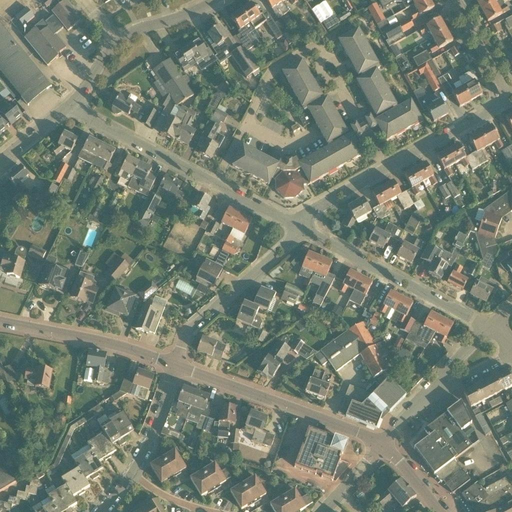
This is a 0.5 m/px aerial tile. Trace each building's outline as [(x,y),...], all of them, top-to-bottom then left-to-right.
[(66,32),(79,21),(72,12),(74,11),(65,0),(63,0),(59,4),(55,0),(44,0),(42,2),(66,32)] [(81,4),(93,18),(104,8),(96,0),(85,0),(81,4)] [(283,3),(280,0),(264,0),(278,20),(289,13),(282,3),(283,3)] [(397,1),(396,0),(384,0),(379,3),(383,9),(397,1)] [(428,0),(423,0),(413,6),(417,12),(410,16),(413,21),(434,9),(428,0)] [(474,0),(481,11),(495,4),(492,0),(474,0)] [(241,11),(254,31),(266,22),(262,16),(260,17),(251,4),(241,11)] [(495,4),(481,11),(488,23),(509,11),(506,7),(499,11),(495,4)] [(23,27),(34,18),(27,9),(16,18),(23,27)] [(237,39),(243,47),(246,52),(253,48),(252,39),(248,35),(254,31),(241,11),(231,19),(239,31),(237,32),(241,37),(237,39)] [(376,26),(385,21),(381,15),(373,19),(376,26)] [(339,24),(334,16),(329,19),(331,23),(334,27),(339,24)] [(409,20),(398,26),(398,25),(384,33),(388,41),(413,28),(409,20)] [(432,39),(446,31),(440,20),(418,31),(421,36),(429,32),(432,39)] [(277,40),(283,37),(275,25),(272,21),(266,25),(277,40)] [(281,21),(275,25),(283,37),(285,40),(288,46),(295,41),(281,21)] [(502,22),(501,22),(490,28),(494,35),(500,33),(499,31),(505,27),(502,22)] [(56,56),(62,52),(66,49),(49,27),(39,36),(35,31),(25,39),(48,67),(58,59),(56,56)] [(246,52),(243,47),(238,50),(226,32),(224,33),(219,27),(208,35),(219,51),(227,46),(229,49),(227,51),(247,79),(259,70),(246,52)] [(362,79),(356,82),(357,82),(362,90),(361,91),(366,100),(367,100),(372,108),(371,108),(377,118),(392,109),(393,111),(378,120),(378,121),(373,123),(370,118),(365,121),(367,124),(358,129),(356,126),(351,129),(354,134),(349,137),(348,136),(333,145),(331,143),(347,134),(342,124),(341,124),(336,116),(337,116),(332,106),(331,107),(327,99),(328,99),(327,98),(321,102),(319,99),(322,97),(317,88),(314,89),(310,81),(312,80),(307,70),(305,72),(300,64),(302,62),(282,73),(304,112),(308,110),(329,148),(299,165),(296,159),(291,162),(286,162),(281,159),(278,165),(243,147),(232,167),(242,172),(243,170),(251,174),(250,176),(260,181),(261,179),(269,183),(268,186),(272,179),(275,181),(276,192),(284,199),(295,199),(303,191),(302,181),(306,179),(310,185),(309,183),(317,178),(318,180),(328,175),(326,173),(335,168),(336,171),(345,165),(344,163),(352,158),(353,161),(363,155),(354,140),(356,138),(356,139),(362,136),(361,135),(370,130),(370,131),(376,128),(375,127),(378,126),(386,142),(396,137),(395,134),(403,130),(404,132),(413,127),(412,125),(420,120),(421,122),(422,122),(411,102),(398,109),(377,71),(380,69),(358,30),(338,41),(339,42),(341,41),(345,49),(343,50),(348,59),(351,58),(355,66),(353,67),(358,77),(361,75),(362,79)] [(452,42),(446,31),(432,39),(436,45),(428,49),(431,54),(452,42)] [(180,53),(179,51),(173,55),(184,73),(190,69),(187,63),(193,59),(197,65),(208,57),(205,52),(206,51),(198,39),(189,45),(190,47),(180,53)] [(51,87),(16,44),(0,57),(0,72),(28,106),(51,87)] [(450,50),(455,58),(459,55),(455,48),(450,50)] [(418,68),(432,61),(427,52),(412,60),(418,68)] [(170,60),(153,71),(159,81),(166,91),(169,96),(171,99),(176,107),(193,96),(170,60)] [(482,96),(475,82),(477,81),(472,72),(458,80),(463,88),(471,102),(482,96)] [(437,80),(442,89),(447,98),(452,95),(459,108),(471,102),(463,88),(456,92),(447,75),(437,80)] [(433,93),(442,89),(437,80),(435,76),(427,81),(433,93)] [(153,85),(160,95),(166,91),(159,81),(156,83),(153,85)] [(10,94),(6,90),(0,94),(0,95),(3,99),(10,94)] [(435,95),(428,99),(424,90),(421,90),(413,94),(424,112),(427,111),(433,123),(448,115),(441,102),(439,103),(435,95)] [(160,106),(165,109),(171,99),(169,96),(163,100),(160,106)] [(113,107),(113,108),(112,110),(112,112),(113,114),(115,115),(117,115),(120,114),(121,112),(127,116),(130,111),(137,115),(141,109),(134,105),(127,101),(119,97),(113,107)] [(220,100),(214,97),(209,107),(215,111),(220,100)] [(11,126),(22,117),(11,103),(3,110),(0,106),(0,122),(2,125),(3,125),(7,122),(11,126)] [(173,141),(188,111),(181,107),(174,120),(169,117),(168,118),(160,134),(173,141)] [(149,109),(147,113),(141,124),(150,128),(155,118),(157,114),(149,109)] [(188,130),(192,122),(196,115),(188,111),(173,141),(174,139),(188,146),(195,133),(188,130)] [(213,118),(206,130),(202,138),(197,146),(202,149),(199,154),(210,160),(217,147),(219,149),(225,139),(218,135),(221,129),(218,127),(221,122),(223,124),(227,116),(217,111),(213,118)] [(291,129),(293,134),(300,130),(297,125),(291,129)] [(491,127),(480,133),(488,147),(494,144),(499,151),(503,148),(491,127)] [(56,156),(65,149),(71,152),(77,140),(64,133),(58,146),(52,151),(56,156)] [(471,156),(478,168),(488,162),(481,151),(488,147),(480,133),(469,140),(476,153),(471,156)] [(92,166),(96,158),(102,145),(89,139),(83,151),(82,150),(78,159),(92,166)] [(115,152),(102,145),(96,158),(104,162),(100,170),(106,173),(110,165),(109,164),(115,152)] [(458,146),(447,152),(455,165),(461,161),(465,169),(469,166),(472,171),(478,168),(471,156),(465,159),(458,146)] [(501,153),(510,168),(511,166),(511,148),(511,147),(501,153)] [(455,165),(447,152),(436,158),(448,178),(452,176),(448,169),(455,165)] [(114,176),(121,179),(118,185),(126,189),(127,188),(130,183),(139,164),(127,158),(122,169),(119,168),(114,176)] [(60,185),(68,168),(62,164),(53,181),(60,185)] [(151,170),(139,164),(130,183),(127,188),(147,197),(157,176),(150,173),(151,170)] [(426,164),(415,170),(422,183),(429,180),(433,187),(437,184),(426,164)] [(20,183),(28,176),(21,168),(8,179),(20,194),(25,190),(20,183)] [(76,172),(68,168),(63,179),(71,184),(76,172)] [(416,187),(422,183),(415,170),(404,176),(415,196),(420,194),(416,187)] [(97,177),(91,187),(99,191),(104,181),(97,177)] [(166,177),(157,195),(173,203),(174,199),(181,203),(184,195),(177,192),(181,185),(166,177)] [(39,196),(50,202),(58,188),(46,182),(39,196)] [(383,188),(390,201),(396,198),(400,205),(404,211),(413,206),(406,193),(401,196),(393,182),(383,188)] [(452,183),(447,186),(460,210),(466,207),(452,183)] [(444,186),(439,189),(445,201),(451,197),(444,186)] [(390,201),(383,188),(372,194),(379,207),(373,211),(377,218),(382,221),(389,216),(383,205),(390,201)] [(509,192),(496,202),(500,207),(504,204),(510,210),(511,210),(511,213),(511,212),(511,189),(511,190),(511,195),(509,192)] [(210,209),(207,208),(211,200),(199,194),(191,208),(199,212),(196,218),(203,222),(210,209)] [(161,201),(149,195),(136,222),(140,223),(139,224),(143,226),(143,225),(146,226),(149,219),(152,220),(161,201)] [(355,222),(371,213),(363,199),(347,208),(350,214),(344,227),(351,230),(355,222)] [(5,207),(15,213),(19,206),(9,200),(5,207)] [(478,210),(474,221),(498,230),(502,219),(499,219),(500,217),(495,210),(500,207),(496,202),(483,211),(478,210)] [(97,220),(103,208),(93,203),(85,218),(97,224),(99,221),(97,220)] [(233,230),(240,216),(229,210),(221,224),(233,230)] [(413,214),(404,232),(412,237),(421,220),(417,212),(413,214)] [(240,216),(233,230),(244,236),(252,222),(240,216)] [(475,234),(483,263),(487,254),(484,243),(492,241),(492,240),(494,240),(498,230),(474,221),(467,219),(472,228),(469,232),(475,234)] [(208,234),(213,236),(218,226),(213,223),(208,234)] [(398,243),(404,232),(400,231),(388,224),(383,234),(376,230),(369,243),(383,250),(386,245),(387,246),(390,239),(398,243)] [(429,226),(426,232),(432,234),(435,229),(429,226)] [(451,247),(458,251),(467,238),(461,234),(451,247)] [(412,249),(404,245),(397,258),(411,265),(418,252),(419,253),(424,245),(417,241),(412,249)] [(234,257),(237,249),(230,246),(226,244),(222,251),(234,257)] [(440,280),(447,266),(452,257),(442,252),(442,253),(427,246),(420,260),(432,266),(428,274),(440,280)] [(46,252),(36,248),(32,247),(28,256),(42,262),(46,252)] [(511,251),(508,255),(509,258),(500,265),(504,270),(507,267),(511,274),(511,251)] [(294,267),(302,257),(296,252),(288,262),(294,267)] [(15,255),(13,260),(4,258),(0,271),(7,273),(7,275),(10,276),(10,277),(16,279),(19,279),(24,263),(25,258),(23,254),(19,253),(15,255)] [(82,269),(89,257),(80,253),(75,266),(82,269)] [(304,286),(308,288),(320,259),(308,254),(302,269),(299,276),(306,279),(304,286)] [(495,258),(487,254),(483,263),(480,267),(489,271),(495,258)] [(317,284),(320,276),(326,279),(332,264),(320,259),(308,288),(313,290),(315,283),(317,284)] [(116,282),(128,267),(120,260),(107,275),(116,282)] [(206,260),(196,280),(197,280),(209,286),(213,288),(223,269),(206,260)] [(468,275),(474,278),(480,267),(474,263),(473,265),(468,275)] [(53,267),(52,269),(44,266),(41,275),(44,276),(40,287),(50,291),(50,289),(55,291),(55,290),(61,292),(64,283),(68,272),(53,267)] [(457,266),(453,274),(447,284),(462,292),(468,282),(459,277),(463,269),(457,266)] [(353,292),(361,278),(349,272),(339,292),(344,295),(347,289),(353,292)] [(80,273),(77,280),(70,299),(85,304),(85,302),(93,305),(99,289),(95,288),(96,285),(93,281),(94,279),(80,273)] [(372,284),(361,278),(353,292),(351,298),(362,304),(372,284)] [(197,280),(196,283),(207,289),(209,286),(197,280)] [(485,288),(477,284),(470,296),(486,304),(492,292),(496,288),(491,283),(485,288)] [(152,284),(138,294),(144,301),(157,290),(152,284)] [(198,292),(203,295),(206,290),(200,287),(198,292)] [(322,304),(329,291),(322,287),(315,300),(322,304)] [(261,288),(253,306),(259,309),(268,313),(276,294),(261,288)] [(295,306),(299,297),(285,291),(282,301),(295,306)] [(116,313),(120,315),(127,317),(134,299),(116,292),(111,303),(109,302),(105,312),(115,316),(116,313)] [(388,309),(395,312),(401,299),(390,293),(380,313),(385,315),(388,309)] [(413,305),(401,299),(395,312),(401,315),(398,322),(403,325),(406,318),(413,305)] [(255,317),(259,309),(253,306),(244,302),(236,321),(259,330),(262,324),(259,319),(255,317)] [(165,309),(153,304),(150,310),(144,308),(136,330),(147,334),(148,333),(154,335),(165,309)] [(362,324),(366,331),(369,325),(375,328),(381,317),(375,314),(370,311),(362,324)] [(430,343),(435,333),(442,320),(430,314),(420,334),(425,336),(423,340),(430,343)] [(408,335),(415,323),(406,318),(403,325),(400,330),(408,335)] [(438,343),(443,346),(453,326),(442,320),(435,333),(441,337),(438,343)] [(422,326),(415,323),(410,334),(416,337),(422,326)] [(321,351),(328,362),(336,372),(360,355),(373,379),(382,375),(386,382),(388,380),(391,383),(394,382),(382,359),(391,355),(382,338),(372,343),(366,331),(362,324),(348,332),(321,351)] [(259,330),(255,340),(263,344),(267,335),(259,330)] [(299,338),(297,341),(291,351),(297,355),(306,342),(299,338)] [(397,353),(403,341),(398,338),(391,350),(397,353)] [(220,363),(226,347),(202,339),(197,353),(211,358),(211,360),(220,363)] [(291,351),(288,348),(278,342),(269,356),(257,373),(267,379),(268,377),(272,379),(281,364),(291,351)] [(107,354),(89,351),(86,367),(95,369),(93,383),(108,385),(110,374),(103,373),(107,354)] [(328,362),(321,351),(314,357),(322,367),(328,362)] [(408,355),(404,361),(409,365),(414,359),(408,355)] [(8,386),(0,361),(0,388),(1,390),(8,386)] [(35,388),(48,391),(52,372),(50,372),(50,371),(45,370),(45,371),(36,370),(36,372),(27,371),(25,381),(36,383),(35,388)] [(139,372),(135,383),(134,386),(140,389),(137,399),(145,402),(154,377),(139,372)] [(511,374),(509,376),(507,372),(496,378),(503,392),(511,387),(511,374)] [(321,384),(310,380),(307,387),(305,386),(303,392),(305,392),(317,398),(321,400),(321,399),(324,400),(329,387),(328,387),(332,377),(324,374),(321,384)] [(492,397),(503,392),(496,378),(485,383),(492,397)] [(119,392),(114,396),(117,401),(127,395),(132,382),(124,379),(119,392)] [(375,384),(371,388),(396,407),(405,397),(391,383),(388,380),(386,382),(380,389),(375,384)] [(485,383),(474,389),(482,403),(492,397),(485,383)] [(396,407),(371,388),(365,393),(350,387),(339,414),(346,418),(376,430),(382,416),(387,411),(389,413),(396,407)] [(189,415),(197,393),(184,389),(176,410),(189,415)] [(482,403),(474,389),(463,394),(471,408),(482,403)] [(197,393),(189,415),(186,422),(198,426),(197,429),(203,431),(208,419),(202,417),(209,398),(197,393)] [(60,413),(59,424),(65,425),(67,413),(69,414),(71,399),(64,398),(62,413),(60,413)] [(494,401),(497,407),(502,404),(499,398),(494,401)] [(492,409),(497,407),(494,401),(489,404),(492,409)] [(471,424),(461,402),(446,413),(461,432),(471,424)] [(90,412),(92,414),(94,418),(95,419),(104,413),(101,410),(99,406),(90,412)] [(229,429),(230,424),(233,424),(235,408),(234,408),(233,406),(229,406),(228,407),(222,406),(221,418),(220,418),(218,438),(228,440),(229,429)] [(133,431),(123,414),(121,410),(115,414),(117,417),(109,422),(123,445),(126,444),(123,439),(129,436),(128,434),(133,431)] [(275,437),(267,434),(262,432),(267,419),(251,413),(246,426),(256,430),(252,442),(262,446),(270,449),(275,437)] [(461,432),(446,413),(434,423),(433,421),(428,425),(429,427),(424,431),(428,436),(427,438),(428,439),(424,442),(414,449),(434,476),(454,460),(472,447),(461,432)] [(94,418),(92,414),(81,421),(84,425),(94,418)] [(74,431),(84,425),(81,421),(72,427),(74,431)] [(123,445),(109,422),(100,428),(104,434),(112,446),(117,443),(120,447),(123,445)] [(74,431),(72,427),(70,428),(65,439),(70,441),(74,431)] [(181,435),(174,432),(163,429),(161,435),(179,442),(181,435)] [(329,438),(308,430),(294,468),(332,482),(340,461),(339,460),(341,454),(342,455),(346,444),(335,440),(335,442),(329,439),(329,438)] [(239,431),(232,431),(230,445),(238,445),(239,431)] [(112,446),(104,434),(96,439),(108,460),(111,458),(110,457),(116,453),(112,446)] [(61,449),(65,451),(70,441),(65,439),(61,449)] [(98,464),(99,463),(104,460),(105,462),(108,460),(96,439),(87,445),(88,447),(98,464)] [(98,464),(88,447),(80,452),(95,478),(98,476),(97,474),(103,470),(99,463),(98,464)] [(61,449),(56,460),(61,461),(65,451),(61,449)] [(78,469),(86,481),(91,477),(92,479),(95,478),(80,452),(71,457),(74,462),(74,463),(78,469)] [(175,452),(150,466),(161,485),(186,470),(175,452)] [(0,492),(16,483),(0,456),(0,492)] [(454,460),(434,476),(441,485),(443,483),(452,494),(458,490),(470,481),(454,460)] [(226,483),(225,482),(230,479),(225,471),(220,474),(215,465),(190,479),(201,498),(226,483)] [(53,466),(44,471),(47,475),(55,470),(53,467),(53,466)] [(78,469),(70,474),(83,495),(85,493),(84,491),(90,488),(86,481),(78,469)] [(36,477),(37,478),(38,479),(38,480),(47,475),(44,471),(36,477)] [(61,480),(65,487),(73,498),(78,495),(79,497),(83,495),(70,474),(61,480)] [(43,489),(38,480),(38,479),(37,478),(31,482),(30,487),(37,489),(41,490),(43,489)] [(254,478),(230,492),(241,511),(265,497),(254,478)] [(511,511),(511,488),(507,479),(483,492),(477,484),(461,495),(473,510),(475,509),(476,511),(511,511)] [(416,497),(402,480),(388,492),(377,502),(382,508),(393,498),(402,509),(416,497)] [(25,493),(29,494),(36,496),(37,489),(30,487),(26,486),(25,493)] [(65,487),(57,492),(69,511),(72,511),(71,509),(77,505),(73,498),(65,487)] [(307,496),(300,500),(295,491),(270,506),(273,511),(301,511),(306,509),(305,508),(312,504),(307,496)] [(18,492),(16,499),(24,501),(27,502),(29,494),(25,493),(18,492)] [(69,511),(57,492),(48,497),(52,503),(57,511),(69,511)] [(23,508),(24,501),(16,499),(9,497),(8,504),(11,505),(18,507),(23,508)] [(147,507),(150,511),(162,511),(157,502),(147,507)] [(1,503),(0,505),(0,509),(6,511),(9,511),(11,505),(8,504),(1,503)] [(57,511),(52,503),(43,508),(45,511),(57,511)]
